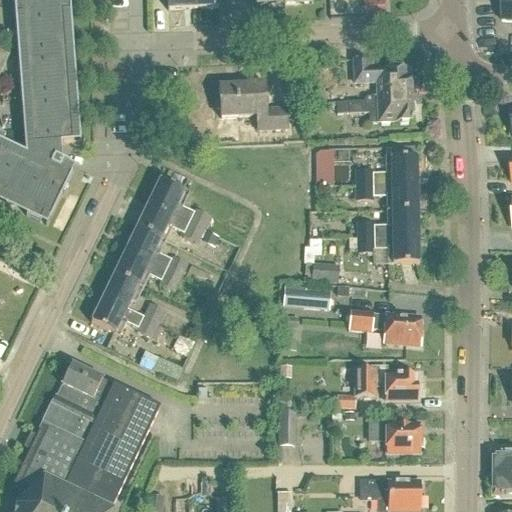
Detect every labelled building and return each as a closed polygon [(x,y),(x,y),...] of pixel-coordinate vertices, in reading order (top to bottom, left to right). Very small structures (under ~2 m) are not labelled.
[(12,0),(14,21),(63,17),(70,16),(68,0),(12,0)] [(167,0),(168,13),(194,12),(193,0),(167,0)] [(193,0),(194,12),(218,11),(217,0),(193,0)] [(286,9),(285,0),(255,0),(256,11),(286,9)] [(285,0),(286,9),(312,8),(312,0),(285,0)] [(511,0),(502,0),(502,25),(511,24),(511,0)] [(23,42),(65,38),(63,17),(14,21),(16,42),(23,42)] [(25,63),(66,60),(65,38),(23,42),(25,63)] [(26,85),(68,82),(66,60),(25,63),(26,85)] [(377,99),(412,98),(412,86),(408,82),(408,72),(369,74),(368,64),(355,64),(355,87),(377,86),(377,99)] [(28,107),(70,103),(68,82),(26,85),(28,107)] [(266,113),(265,87),(248,87),(248,90),(220,91),(221,121),(257,120),(258,135),(288,134),(287,112),(266,113)] [(413,108),(412,98),(377,99),(372,99),(373,105),(347,106),(339,106),(339,118),(369,117),(370,128),(413,126),(413,118),(417,118),(416,108),(413,108)] [(30,128),(71,125),(70,103),(28,107),(30,128)] [(488,142),(486,114),(464,115),(466,143),(488,142)] [(71,125),(30,128),(31,149),(73,146),(71,125)] [(0,176),(10,157),(0,152),(0,176)] [(316,187),(333,187),(333,155),(316,155),(316,187)] [(0,198),(11,203),(29,166),(10,157),(0,176),(0,198)] [(47,175),(29,212),(26,219),(47,229),(75,170),(54,160),(47,175)] [(355,188),(419,187),(418,161),(387,162),(387,178),(373,178),(373,175),(355,175),(355,188)] [(29,166),(11,203),(29,212),(47,175),(29,166)] [(149,207),(206,234),(212,222),(196,214),(194,217),(183,210),(189,197),(160,183),(149,207)] [(388,214),(420,214),(419,187),(355,188),(356,203),(374,203),(374,200),(387,200),(388,214)] [(137,231),(166,244),(171,233),(183,238),(182,241),(198,249),(206,234),(149,207),(137,231)] [(357,241),(420,240),(420,214),(388,214),(388,231),(374,231),(374,227),(356,228),(357,241)] [(159,258),(166,244),(137,231),(126,254),(182,282),(189,269),(173,261),(172,265),(159,258)] [(215,252),(220,242),(206,236),(201,246),(215,252)] [(420,240),(357,241),(357,258),(375,258),(375,254),(388,254),(388,267),(421,266),(420,240)] [(114,278),(143,292),(149,280),(161,285),(159,289),(175,297),(182,282),(126,254),(114,278)] [(338,288),(339,270),(312,268),(311,286),(338,288)] [(199,290),(203,280),(188,273),(183,283),(199,290)] [(103,302),(127,314),(132,303),(137,306),(143,292),(114,278),(103,302)] [(380,307),(380,293),(360,293),(360,306),(380,307)] [(329,315),(331,299),(306,296),(304,313),(329,315)] [(127,314),(103,302),(92,326),(120,340),(126,327),(137,332),(136,335),(153,343),(160,329),(127,314)] [(142,321),(160,329),(166,316),(149,308),(142,321)] [(421,350),(421,322),(351,317),(349,334),(373,337),(373,334),(385,336),(384,347),(421,350)] [(186,385),(193,371),(166,359),(160,373),(186,385)] [(110,511),(160,412),(72,368),(62,388),(64,389),(58,402),(56,401),(56,402),(53,409),(50,408),(41,428),(43,429),(29,458),(20,476),(14,489),(24,500),(16,508),(13,511),(12,511),(110,511)] [(291,383),(291,371),(279,371),(278,383),(291,383)] [(354,374),(354,402),(376,402),(376,390),(387,390),(387,405),(419,405),(419,401),(421,401),(421,390),(418,390),(418,379),(400,378),(400,377),(387,377),(387,373),(374,373),(374,374),(354,374)] [(197,392),(197,404),(206,404),(206,392),(197,392)] [(354,414),(354,402),(337,402),(336,414),(354,414)] [(296,451),(297,417),(279,416),(278,451),(296,451)] [(421,457),(421,428),(370,428),(370,445),(387,445),(387,457),(421,457)] [(511,456),(495,456),(494,479),(511,478),(511,456)] [(511,478),(494,479),(494,501),(511,500),(511,478)] [(200,482),(200,499),(209,499),(209,482),(200,482)] [(362,487),(362,504),(388,504),(387,511),(421,511),(421,486),(362,487)] [(291,511),(291,497),(278,497),(278,511),(291,511)] [(162,511),(165,501),(150,499),(148,511),(162,511)] [(216,511),(234,511),(234,503),(216,503),(216,511)]
